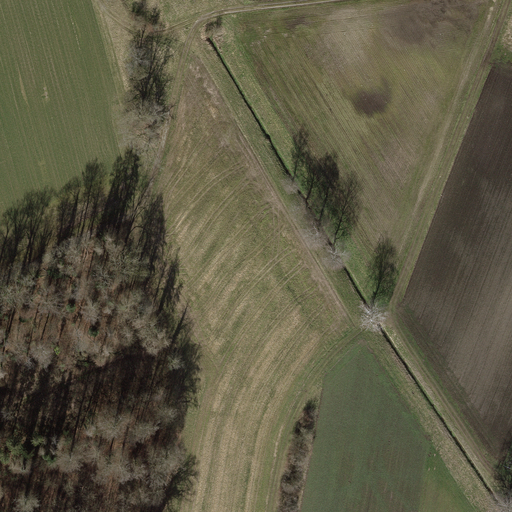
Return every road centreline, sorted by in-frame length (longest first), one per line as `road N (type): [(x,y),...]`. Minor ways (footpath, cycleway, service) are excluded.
road 1 (track): [(0,281),(143,200),(195,24)]
road 2 (track): [(368,320),(496,511)]
road 3 (track): [(314,0),(225,9),(170,31),(141,30),(99,0)]
road 4 (track): [(390,312),(511,494)]
